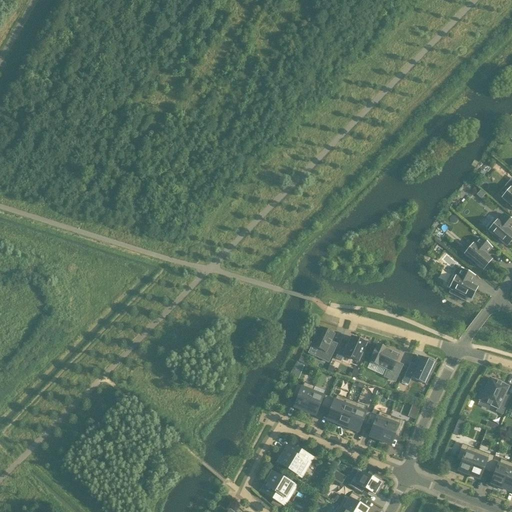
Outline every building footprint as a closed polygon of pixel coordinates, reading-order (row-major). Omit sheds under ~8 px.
[(511,187),(511,189),(510,189),(502,199),(507,204),(505,205),(511,210),(511,208),(511,187)] [(511,233),(509,232),(511,228),(511,222),(503,215),(497,221),(494,219),(486,229),(494,236),(492,238),(498,243),(499,241),(505,245),(505,244),(507,246),(511,239),(511,233)] [(481,268),(483,269),(490,261),(489,259),(486,255),(491,248),(479,238),(473,245),(464,255),(470,260),(468,261),(474,266),(475,264),(481,269),(481,268)] [(474,277),(460,269),(456,277),(452,276),(446,287),(450,289),(449,289),(456,292),(455,294),(461,298),(462,296),(468,299),(469,298),(471,299),(476,289),(474,288),(475,287),(470,285),(474,277)] [(315,357),(328,363),(337,345),(331,342),(334,335),(320,328),(319,331),(317,330),(314,337),(315,338),(312,346),(318,349),(315,357)] [(341,362),(345,353),(359,360),(366,344),(351,337),(345,350),(340,348),(335,359),(341,362)] [(377,345),(370,362),(387,370),(384,377),(394,382),(402,366),(395,362),(398,355),(377,345)] [(411,378),(425,384),(435,364),(432,363),(433,361),(426,358),(425,360),(420,358),(414,370),(408,368),(402,382),(408,385),(411,378)] [(299,378),(304,364),(298,362),(293,376),(299,378)] [(495,412),(502,415),(511,397),(504,394),(508,387),(490,379),(485,389),(482,388),(478,397),(480,399),(480,400),(497,409),(495,412)] [(304,412),(314,387),(304,383),(302,387),(296,384),(292,396),(298,399),(294,408),(299,409),(299,410),(300,410),(302,410),(301,411),(302,411),(304,412)] [(324,409),(329,397),(323,395),(322,396),(313,392),(315,387),(314,387),(304,412),(305,412),(307,413),(310,414),(309,414),(310,414),(315,416),(318,407),(324,409)] [(335,400),(329,397),(324,409),(330,411),(327,420),(332,422),(331,423),(332,423),(332,422),(334,423),(334,424),(335,424),(335,423),(337,424),(337,425),(347,399),(336,395),(335,400)] [(347,429),(357,403),(347,399),(337,425),(337,424),(339,425),(339,426),(340,426),(340,425),(342,426),(342,427),(342,426),(344,427),(344,428),(345,428),(345,427),(347,428),(347,429)] [(367,407),(357,403),(347,429),(347,428),(350,429),(349,430),(350,430),(350,429),(352,430),(352,431),(353,431),(353,430),(358,432),(361,423),(367,426),(372,414),(366,412),(367,407)] [(416,419),(421,407),(414,404),(409,416),(416,419)] [(379,441),(380,441),(390,416),(379,412),(377,416),(372,414),(367,426),(373,428),(369,437),(374,439),(375,439),(377,440),(380,441),(379,441)] [(390,416),(380,441),(382,442),(383,443),(383,442),(385,443),(385,444),(385,443),(390,445),(394,436),(400,438),(406,422),(390,416)] [(468,476),(478,451),(462,444),(456,460),(461,462),(458,471),(463,473),(463,474),(465,474),(465,475),(466,475),(468,475),(468,476)] [(283,454),(278,463),(301,477),(312,459),(291,447),(286,456),(283,454)] [(478,451),(468,476),(469,476),(471,476),(471,477),(473,477),(473,478),(474,478),(479,480),(482,471),(488,473),(493,461),(494,457),(478,451)] [(493,461),(488,473),(494,475),(490,484),(495,486),(496,487),(496,486),(498,487),(498,488),(499,487),(501,488),(500,488),(501,489),(511,463),(500,459),(498,463),(493,461)] [(511,463),(501,489),(501,488),(503,489),(504,490),(504,489),(506,490),(506,491),(506,490),(511,492),(511,490),(511,463)] [(374,494),(375,492),(377,493),(378,491),(378,492),(379,491),(378,491),(380,488),(380,489),(380,488),(381,486),(382,486),(382,485),(383,483),(381,482),(380,482),(377,480),(377,479),(376,480),(375,479),(374,480),(357,470),(348,486),(362,494),(366,489),(374,494)] [(295,487),(272,474),(267,482),(269,484),(264,493),(284,505),(295,487)] [(339,506),(348,511),(366,511),(367,510),(359,505),(362,500),(351,493),(348,499),(344,496),(339,506)]
